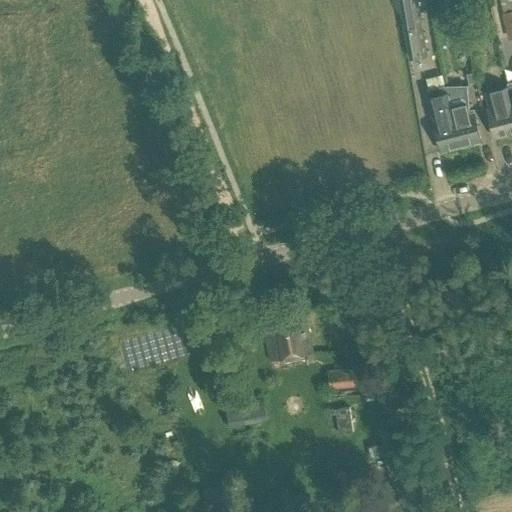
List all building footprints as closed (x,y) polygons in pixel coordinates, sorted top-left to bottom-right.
[(416,0),(397,0),(408,59),(426,56),(416,0)] [(509,67),(505,40),(495,42),(499,69),(509,67)] [(467,86),(446,87),(461,147),(482,141),(474,109),(467,111),(467,86)] [(461,147),(446,87),(426,92),(441,152),(461,147)] [(509,87),(485,93),(496,138),(511,133),(511,100),(509,87)] [(263,322),(270,360),(314,352),(307,313),(263,322)] [(377,384),(374,365),(354,367),(357,387),(377,384)] [(354,367),(328,371),(330,390),(357,387),(354,367)] [(225,406),(229,427),(266,420),(262,399),(225,406)] [(336,415),(339,434),(353,431),(350,408),(330,410),(331,416),(336,415)] [(391,480),(401,478),(401,472),(394,440),(381,443),(374,445),(368,447),(371,457),(377,457),(384,456),(389,475),(391,480)]
